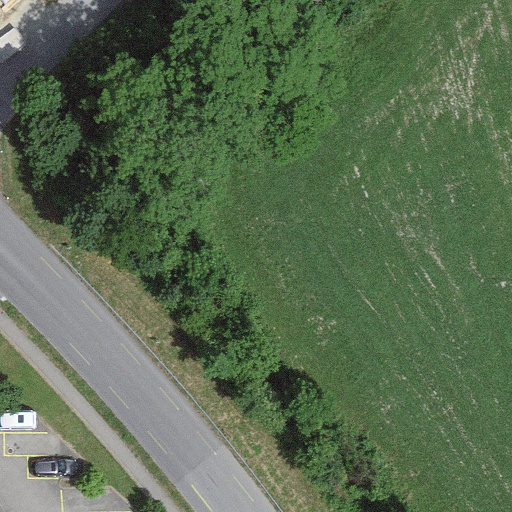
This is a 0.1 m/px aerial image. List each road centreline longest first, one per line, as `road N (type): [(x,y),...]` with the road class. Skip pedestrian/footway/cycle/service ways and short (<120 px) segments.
road 1 (tertiary): [(0,241),(103,341),(237,511)]
road 2 (residential): [(0,94),(106,0)]
